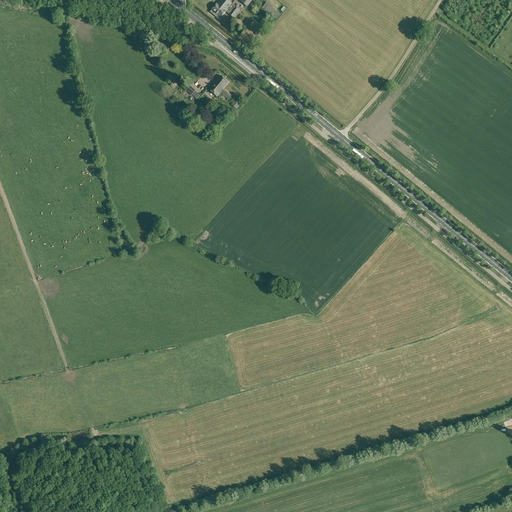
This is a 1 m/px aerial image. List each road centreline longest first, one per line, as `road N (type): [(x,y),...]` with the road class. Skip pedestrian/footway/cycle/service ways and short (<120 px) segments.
road 1 (primary): [(511,278),(340,137)]
road 2 (primary): [(340,137),(172,0)]
road 3 (unclassified): [(441,0),(386,85),(340,137)]
road 4 (track): [(67,0),(201,22)]
